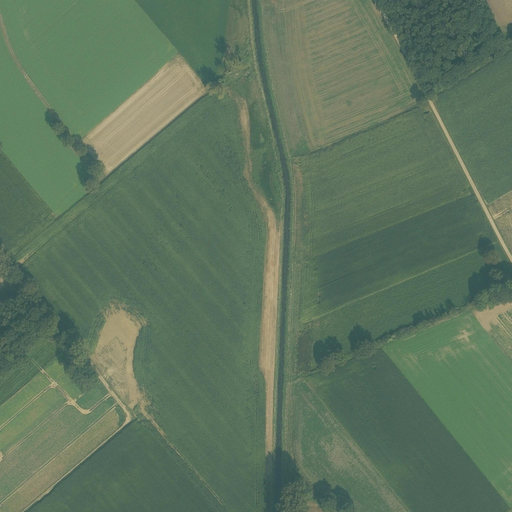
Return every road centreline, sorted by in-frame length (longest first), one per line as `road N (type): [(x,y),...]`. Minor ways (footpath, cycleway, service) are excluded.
road 1 (track): [(0,256),(127,415),(23,511)]
road 2 (unclassified): [(376,0),(511,258)]
road 3 (track): [(100,179),(16,62),(0,19)]
